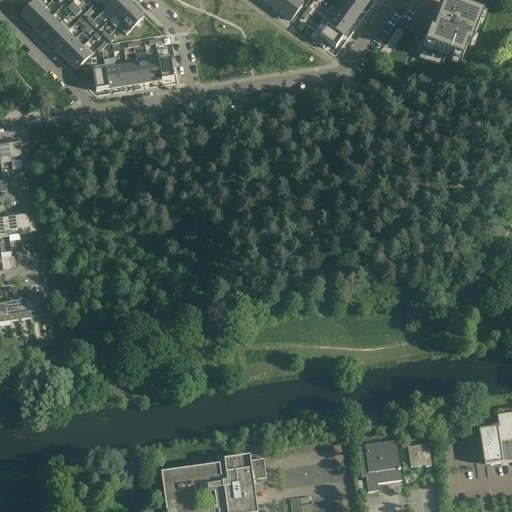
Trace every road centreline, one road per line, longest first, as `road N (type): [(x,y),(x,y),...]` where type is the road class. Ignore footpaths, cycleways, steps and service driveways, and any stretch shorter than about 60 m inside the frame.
road 1 (residential): [(340,73),(191,97)]
road 2 (residential): [(96,113),(0,15)]
road 3 (residential): [(244,0),(340,73)]
